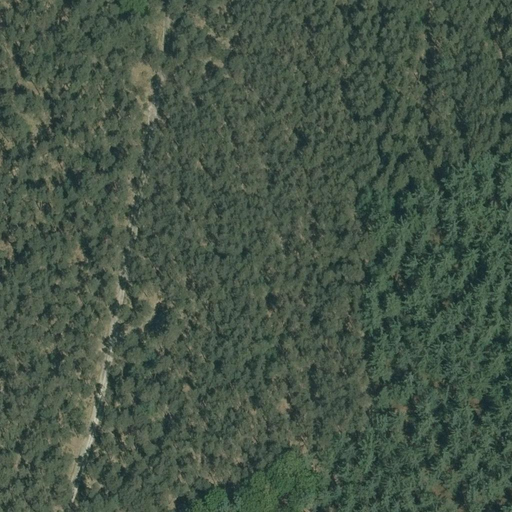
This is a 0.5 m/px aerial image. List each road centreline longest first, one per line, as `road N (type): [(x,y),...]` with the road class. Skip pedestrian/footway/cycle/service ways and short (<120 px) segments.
road 1 (track): [(0,388),(511,166)]
road 2 (track): [(177,0),(160,118),(85,442),(61,511)]
road 3 (track): [(0,179),(162,102)]
